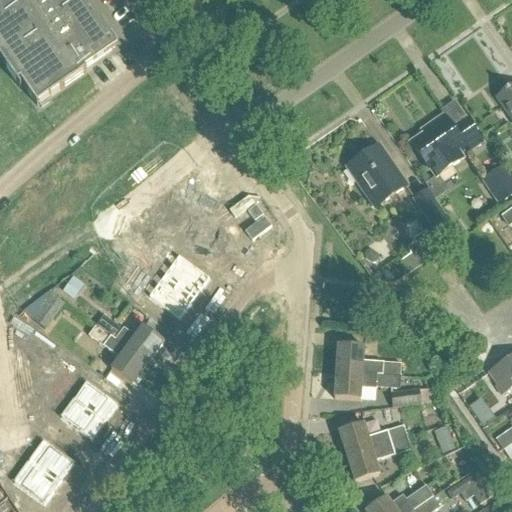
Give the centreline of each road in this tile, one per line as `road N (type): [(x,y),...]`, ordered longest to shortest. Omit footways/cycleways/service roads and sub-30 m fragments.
road 1 (residential): [(261,293),(241,304),(102,491),(98,511)]
road 2 (residential): [(432,0),(236,142)]
road 3 (residential): [(169,45),(0,193)]
road 4 (residential): [(288,486),(294,355),(261,293)]
road 5 (residential): [(261,293),(236,142)]
